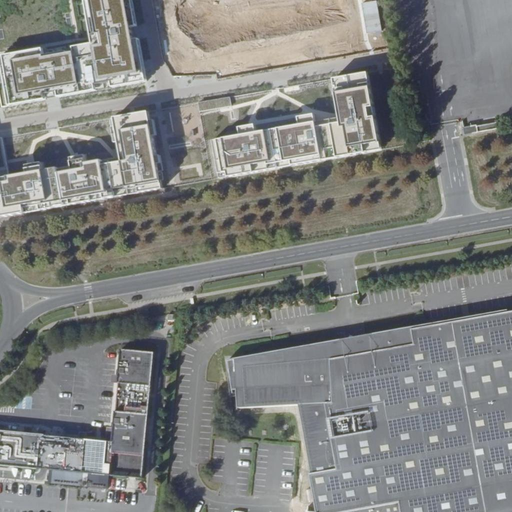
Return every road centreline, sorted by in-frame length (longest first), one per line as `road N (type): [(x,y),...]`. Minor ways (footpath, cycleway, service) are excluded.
road 1 (tertiary): [(65,295),(511,216)]
road 2 (residential): [(0,130),(386,60)]
